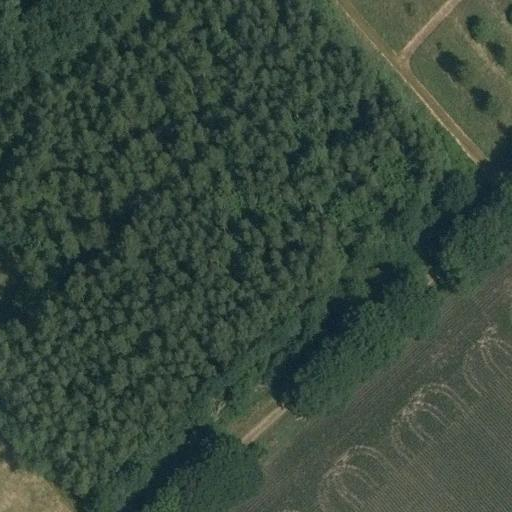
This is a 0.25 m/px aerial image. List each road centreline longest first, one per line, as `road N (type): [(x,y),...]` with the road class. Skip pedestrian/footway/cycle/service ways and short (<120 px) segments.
road 1 (track): [(168,511),(511,201)]
road 2 (track): [(324,0),(501,211)]
